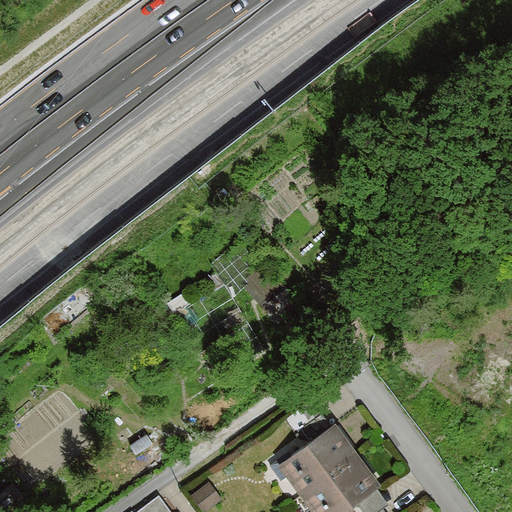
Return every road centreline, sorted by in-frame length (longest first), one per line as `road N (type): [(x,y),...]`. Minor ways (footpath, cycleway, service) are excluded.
road 1 (motorway): [(0,244),(330,0)]
road 2 (motorway): [(226,0),(0,167)]
road 3 (residential): [(359,337),(348,352),(464,511)]
road 4 (track): [(511,207),(436,243),(359,337)]
